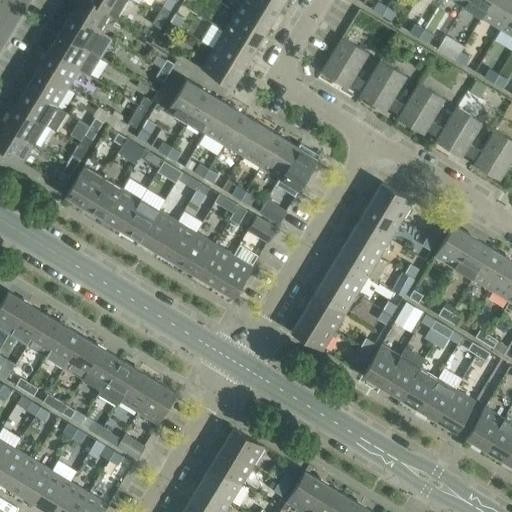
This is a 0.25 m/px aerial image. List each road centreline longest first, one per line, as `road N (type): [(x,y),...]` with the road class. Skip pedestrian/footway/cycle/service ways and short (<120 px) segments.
road 1 (tertiary): [(480,511),(234,364)]
road 2 (tertiary): [(234,364),(0,221)]
road 3 (residential): [(234,364),(373,136)]
road 4 (residential): [(373,136),(284,81),(293,46),(321,0)]
road 5 (residential): [(146,511),(234,364)]
road 6 (residential): [(511,222),(373,136)]
